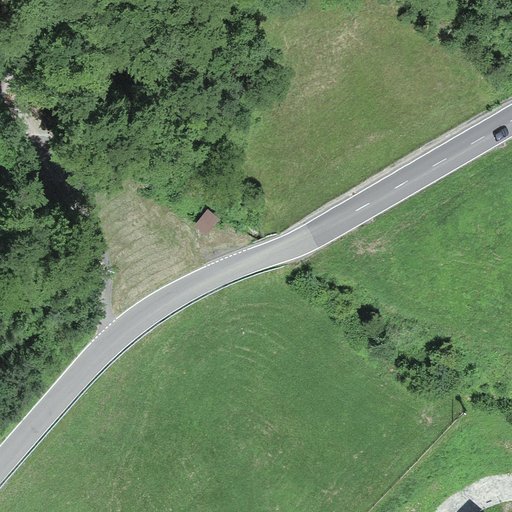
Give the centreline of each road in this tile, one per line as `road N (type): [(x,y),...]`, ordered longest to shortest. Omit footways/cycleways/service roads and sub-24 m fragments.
road 1 (track): [(115,337),(103,314),(106,276),(92,234),(65,177),(14,113),(6,81),(12,70),(41,62),(145,46),(187,0)]
road 2 (tertiary): [(115,337),(174,297),(296,244),(511,119)]
road 3 (tertiary): [(115,337),(0,466)]
